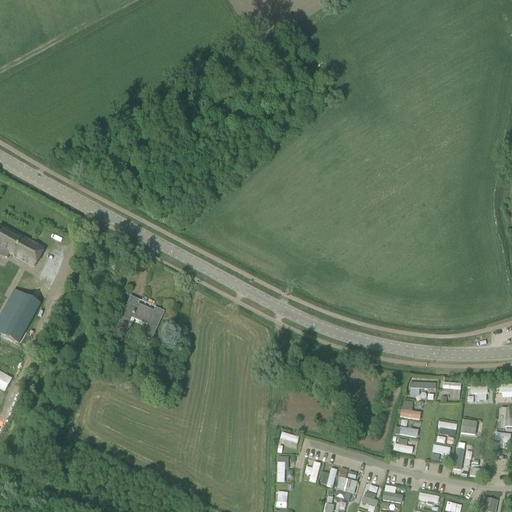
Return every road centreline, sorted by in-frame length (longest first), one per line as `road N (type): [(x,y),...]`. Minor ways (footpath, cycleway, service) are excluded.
road 1 (tertiary): [(0,157),(297,317),(418,353),(511,352)]
road 2 (track): [(281,309),(265,511)]
